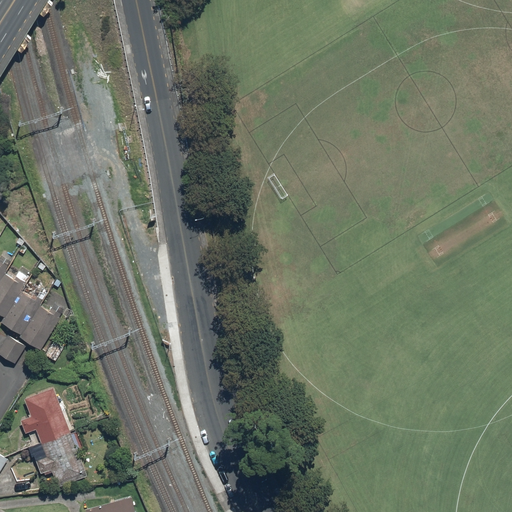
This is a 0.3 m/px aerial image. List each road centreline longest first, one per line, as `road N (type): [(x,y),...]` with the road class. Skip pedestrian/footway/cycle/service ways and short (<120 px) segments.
road 1 (secondary): [(259,511),(213,399),(136,0)]
road 2 (track): [(187,265),(150,256),(140,244),(102,147),(56,157)]
